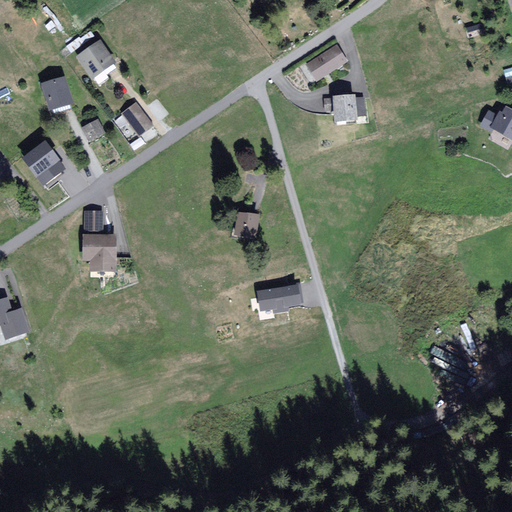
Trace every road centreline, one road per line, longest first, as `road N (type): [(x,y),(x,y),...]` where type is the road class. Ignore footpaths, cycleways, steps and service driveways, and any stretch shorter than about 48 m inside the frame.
road 1 (residential): [(255,83),(358,411)]
road 2 (residential): [(255,83),(0,254)]
road 3 (track): [(511,371),(440,417),(366,421),(358,411)]
road 4 (residential): [(379,0),(255,83)]
